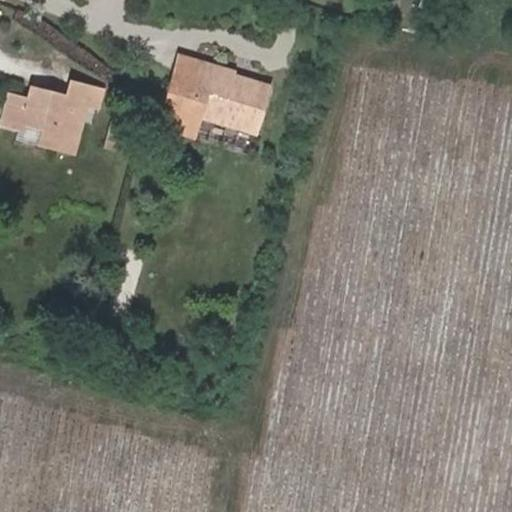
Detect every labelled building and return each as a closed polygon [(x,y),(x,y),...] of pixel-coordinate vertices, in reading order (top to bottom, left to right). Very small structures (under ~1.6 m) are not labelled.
[(254,132),(268,86),(248,80),(246,87),(228,82),(231,75),(200,66),(202,62),(178,55),(168,87),(175,90),(164,127),(192,135),(198,115),(254,132)] [(246,87),(248,80),(231,75),(228,82),(246,87)] [(71,151),(84,103),(96,106),(101,91),(69,82),(66,97),(30,87),(27,99),(9,94),(1,123),(19,127),(20,121),(38,126),(34,141),(71,151)] [(34,141),(38,126),(20,121),(19,127),(16,136),(34,141)] [(125,150),(131,129),(111,123),(105,145),(125,150)] [(236,351),(247,303),(229,299),(218,347),(236,351)]
